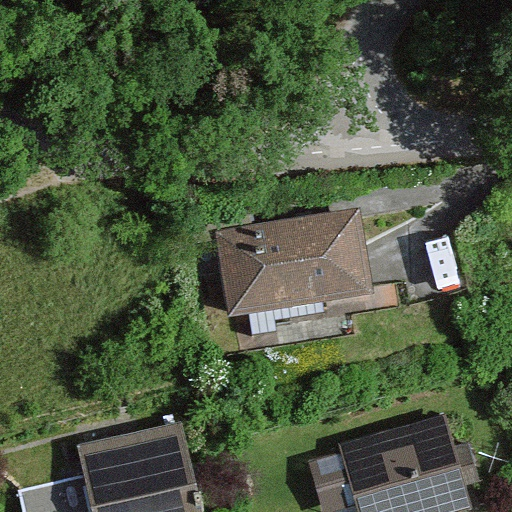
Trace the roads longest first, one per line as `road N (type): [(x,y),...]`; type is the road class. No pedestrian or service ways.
road 1 (residential): [(0,120),(163,167),(382,171)]
road 2 (unclassified): [(382,171),(367,105),(373,43),(398,0)]
road 3 (track): [(0,208),(163,167)]
road 4 (residential): [(382,171),(511,165)]
